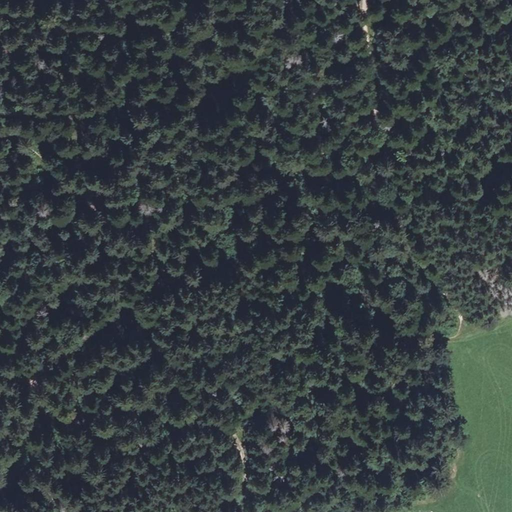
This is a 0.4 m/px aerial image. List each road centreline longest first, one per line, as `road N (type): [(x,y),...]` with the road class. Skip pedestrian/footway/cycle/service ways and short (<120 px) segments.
road 1 (track): [(365,0),(392,188),(402,222),(460,318),(457,335),(416,329),(284,266),(216,269),(159,287),(90,331),(31,391),(0,446)]
road 2 (track): [(51,367),(44,328),(101,220),(131,243),(159,287)]
road 3 (track): [(235,511),(226,451),(123,307)]
